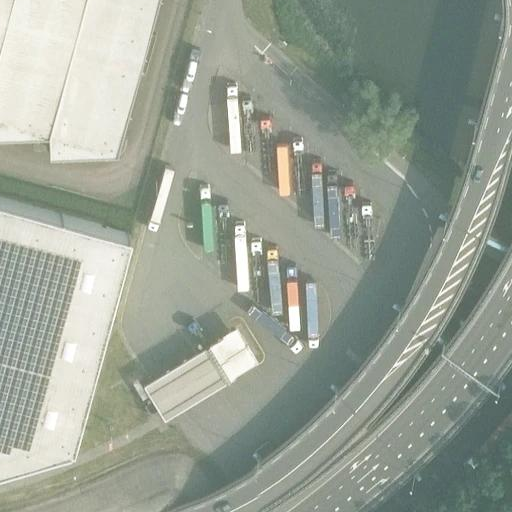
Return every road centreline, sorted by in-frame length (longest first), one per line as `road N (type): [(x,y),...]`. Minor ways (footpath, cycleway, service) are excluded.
road 1 (secondary): [(511,53),(468,190),(401,329),(297,446),(207,511)]
road 2 (secondary): [(308,511),(414,419),(511,290)]
